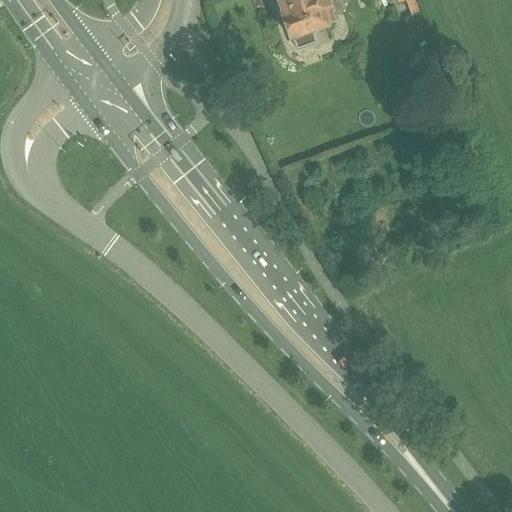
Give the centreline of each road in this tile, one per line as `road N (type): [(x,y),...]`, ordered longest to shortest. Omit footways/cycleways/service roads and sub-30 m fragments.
road 1 (primary): [(462,511),(119,83)]
road 2 (primary): [(87,107),(238,294),(441,511)]
road 3 (unclassified): [(34,187),(169,293),(381,511)]
road 4 (unclassified): [(64,77),(23,112),(15,134),(22,172),(34,187)]
